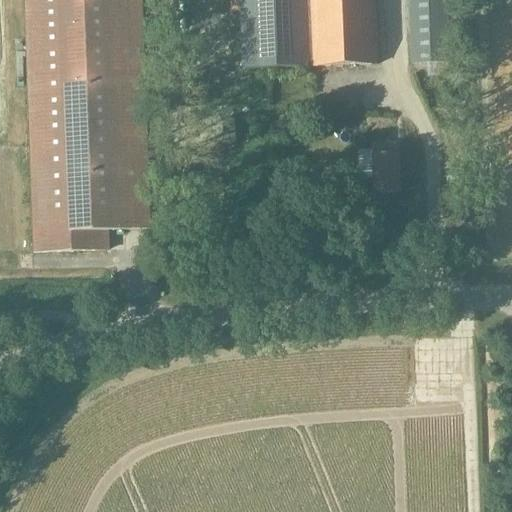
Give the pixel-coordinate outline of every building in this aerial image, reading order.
[(138,0),(25,0),(34,254),(106,251),(105,231),(147,230),(138,0)] [(238,0),(241,70),(306,68),(376,66),(373,0),(238,0)] [(406,0),(409,65),(448,64),(445,0),(406,0)] [(358,75),(339,76),(339,85),(358,84),(358,75)] [(387,195),(397,195),(396,156),(395,156),(395,144),(371,145),(373,205),(387,205),(387,195)]
